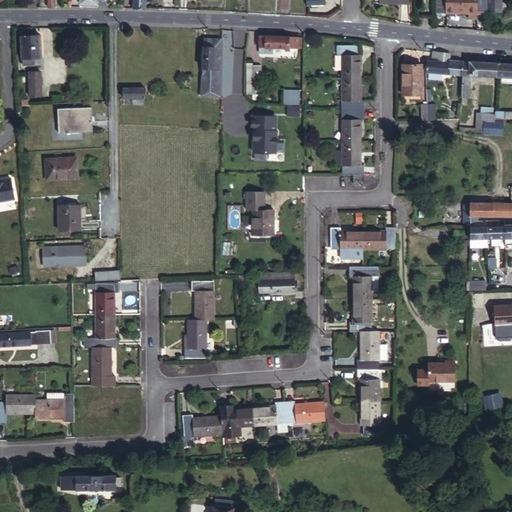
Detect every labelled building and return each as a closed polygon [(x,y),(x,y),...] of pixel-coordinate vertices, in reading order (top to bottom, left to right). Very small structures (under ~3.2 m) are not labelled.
[(479,11),(479,0),(448,0),(448,10),(471,10),(471,16),(479,16),(479,11)] [(479,0),(479,11),(489,11),(488,0),(479,0)] [(503,9),(503,0),(490,0),(491,8),(503,9)] [(36,26),(24,26),(25,63),(37,63),(36,56),(44,56),(43,33),(36,33),(36,26)] [(279,46),(279,35),(260,34),(260,45),(269,45),(279,46)] [(300,36),(279,35),(279,46),(299,47),(300,36)] [(220,95),(223,38),(206,37),(204,94),(220,95)] [(361,49),(361,38),(340,39),(341,49),(344,49),(345,72),(365,72),(365,49),(361,49)] [(452,51),(434,48),(434,57),(452,58),(452,51)] [(463,72),(464,59),(452,58),(452,60),(441,60),(441,63),(436,63),(435,60),(434,59),(430,59),(430,70),(463,72)] [(425,89),(425,70),(417,69),(418,59),(406,59),(406,89),(425,89)] [(498,74),(499,61),(464,59),(463,72),(463,95),(467,95),(472,95),(472,77),(488,79),(488,73),(498,74)] [(511,61),(499,61),(498,74),(503,74),(511,74),(511,61)] [(259,95),(261,66),(253,66),(251,95),(259,95)] [(43,94),(42,69),(32,69),(33,94),(43,94)] [(347,94),(347,105),(368,105),(368,94),(365,94),(365,72),(345,72),(345,94),(347,94)] [(133,96),(146,96),(146,86),(124,86),(124,96),(133,96)] [(287,103),(303,103),(303,89),(288,88),(287,103)] [(300,115),(300,105),(288,105),(288,115),(300,115)] [(344,114),(344,137),(365,138),(365,114),(368,114),(368,105),(347,105),(347,114),(344,114)] [(94,126),(93,106),(59,107),(60,127),(94,126)] [(511,106),(499,107),(499,119),(505,119),(508,119),(508,114),(511,114),(511,106)] [(486,119),(496,119),(496,111),(478,111),(478,128),(486,128),(486,119)] [(257,128),(256,150),(279,151),(280,129),(278,129),(278,114),(256,114),(255,128),(257,128)] [(499,119),(496,119),(486,119),(486,128),(486,133),(505,132),(505,119),(499,119)] [(346,160),(346,171),(357,171),(367,171),(367,160),(365,160),(365,138),(344,137),(344,160),(346,160)] [(78,175),(77,156),(47,157),(48,177),(78,175)] [(367,179),(367,171),(357,171),(357,179),(367,179)] [(0,201),(16,199),(13,177),(1,180),(0,181),(0,201)] [(267,188),(249,188),(249,206),(255,206),(267,206),(267,188)] [(511,199),(472,200),(472,214),(479,214),(491,214),(511,213),(511,199)] [(82,231),(81,206),(63,206),(64,232),(82,231)] [(276,231),(276,206),(267,206),(255,206),(255,231),(276,231)] [(472,214),(472,216),(472,226),(472,236),(489,236),(489,224),(479,224),(479,219),(479,214),(472,214)] [(489,224),(489,236),(506,235),(507,235),(507,224),(492,224),(489,224)] [(364,248),(363,229),(341,229),(340,225),(330,225),(331,247),(341,247),(342,257),(364,257),(364,248)] [(387,229),(363,229),(364,248),(387,248),(387,246),(397,246),(397,225),(387,225),(387,229)] [(489,236),(472,236),(472,245),(489,245),(489,236)] [(88,265),(87,245),(52,246),(53,266),(88,265)] [(364,265),(353,265),(353,275),(356,275),(357,297),(376,297),(376,290),(376,275),(375,275),(374,265),(364,265)] [(97,279),(124,279),(124,267),(97,268),(97,279)] [(298,289),(297,269),(255,271),(257,291),(298,289)] [(252,287),(251,273),(242,273),(243,287),(252,287)] [(199,285),(199,314),(210,314),(218,314),(218,285),(216,285),(217,276),(196,275),(196,285),(199,285)] [(469,279),(469,290),(485,288),(485,278),(469,279)] [(99,314),(118,314),(118,290),(121,290),(121,280),(100,281),(100,286),(100,291),(99,291),(99,314)] [(376,297),(357,297),(357,319),(354,320),(354,330),(363,330),(375,330),(375,319),(377,319),(376,297)] [(511,302),(496,303),(496,321),(511,320),(511,302)] [(114,347),(120,347),(120,336),(117,336),(118,314),(99,314),(98,338),(98,347),(114,347)] [(188,355),(208,354),(208,343),(210,343),(210,314),(199,314),(191,314),(190,343),(188,343),(188,355)] [(39,329),(39,342),(54,341),(54,328),(39,328),(39,329)] [(0,331),(0,345),(39,344),(39,342),(39,329),(0,331)] [(361,358),(362,368),(381,368),(381,357),(384,357),(383,343),(383,330),(375,330),(363,330),(364,357),(361,358)] [(87,338),(87,347),(94,347),(98,347),(98,338),(87,338)] [(96,385),(116,385),(117,374),(114,374),(114,347),(98,347),(94,347),(94,374),(96,374),(96,385)] [(457,380),(457,360),(447,360),(447,362),(430,362),(430,369),(430,380),(457,380)] [(365,400),(384,400),(383,378),(382,378),(381,368),(362,368),(362,377),(365,377),(365,400)] [(430,369),(420,369),(420,385),(431,385),(430,380),(430,369)] [(500,389),(483,395),(485,406),(508,401),(500,389)] [(6,398),(0,398),(0,421),(6,422),(6,412),(34,412),(34,398),(34,393),(6,392),(6,398)] [(328,419),(327,399),(299,401),(299,397),(289,398),(290,419),(301,418),(301,420),(328,419)] [(63,422),(72,422),(73,402),(64,402),(64,399),(46,399),(34,398),(34,412),(35,417),(63,417),(63,422)] [(290,419),(289,398),(280,398),(280,402),(256,403),(257,422),(280,421),(280,419),(290,419)] [(384,422),(384,400),(365,400),(366,423),(369,423),(370,433),(387,432),(387,422),(384,422)] [(225,424),(257,422),(256,403),(234,404),(234,402),(224,402),(224,411),(225,424)] [(226,431),(225,424),(224,411),(195,412),(195,409),(185,410),(186,431),(191,431),(196,430),(196,432),(226,431)] [(183,431),(184,442),(191,442),(191,431),(186,431),(183,431)] [(90,471),(78,471),(78,488),(96,488),(97,491),(107,491),(108,488),(116,487),(116,483),(121,483),(121,476),(116,476),(116,474),(90,475),(90,471)]
